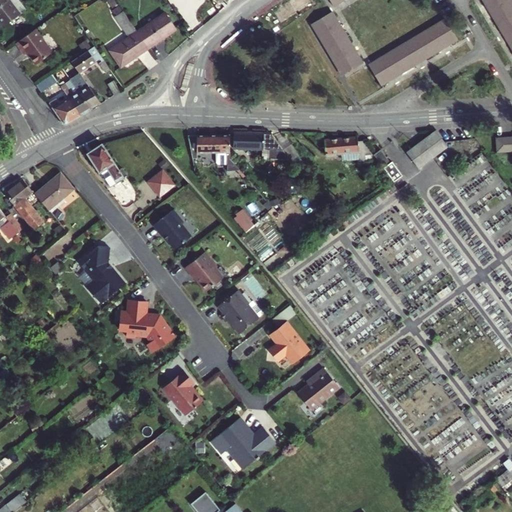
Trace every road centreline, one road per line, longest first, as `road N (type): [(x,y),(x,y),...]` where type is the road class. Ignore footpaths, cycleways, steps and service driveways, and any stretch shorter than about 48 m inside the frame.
road 1 (residential): [(227,363),(55,144)]
road 2 (tertiary): [(229,116),(404,118)]
